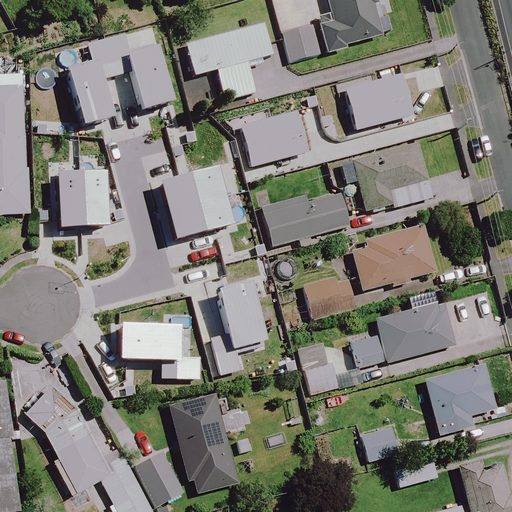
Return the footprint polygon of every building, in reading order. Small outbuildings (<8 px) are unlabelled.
[(352,0),(319,9),(330,50),(380,37),(370,0),(352,0)] [(253,95),(246,63),(269,58),(261,24),(183,43),(191,77),(214,71),(221,102),(253,95)] [(278,33),(285,66),(318,59),(312,26),(278,33)] [(382,62),(321,77),(335,131),(369,123),(366,113),(393,106),(382,62)] [(146,114),(144,79),(112,81),(113,115),(146,114)] [(28,218),(21,89),(0,90),(0,219),(0,220),(28,218)] [(115,161),(111,120),(39,127),(46,190),(76,187),(74,165),(115,161)] [(152,124),(135,149),(159,166),(177,141),(152,124)] [(394,207),(388,188),(425,178),(416,146),(341,166),(350,200),(358,198),(363,216),(394,207)] [(260,208),(273,251),(347,228),(338,197),(309,205),(306,194),(260,208)] [(194,273),(181,204),(135,213),(148,282),(194,273)] [(433,274),(420,226),(350,245),(363,293),(433,274)] [(353,313),(344,277),(301,289),(310,324),(353,313)] [(202,377),(187,306),(143,315),(158,386),(202,377)] [(442,306),(374,325),(386,367),(454,348),(442,306)] [(325,369),(321,348),(296,353),(300,374),(325,369)] [(496,407),(486,367),(421,382),(435,441),(471,433),(466,414),(496,407)] [(11,444),(3,388),(0,388),(0,511),(17,511),(8,444),(11,444)] [(43,400),(33,392),(20,406),(30,415),(25,421),(42,437),(58,470),(51,473),(64,500),(82,491),(89,505),(105,497),(109,507),(105,509),(107,511),(146,511),(124,466),(105,476),(69,404),(49,393),(43,400)] [(216,416),(169,429),(186,487),(190,486),(194,498),(236,487),(216,416)] [(396,458),(389,432),(359,440),(365,466),(396,458)] [(511,511),(511,495),(500,461),(455,476),(466,511),(511,511)] [(435,483),(430,465),(392,474),(397,492),(435,483)]
